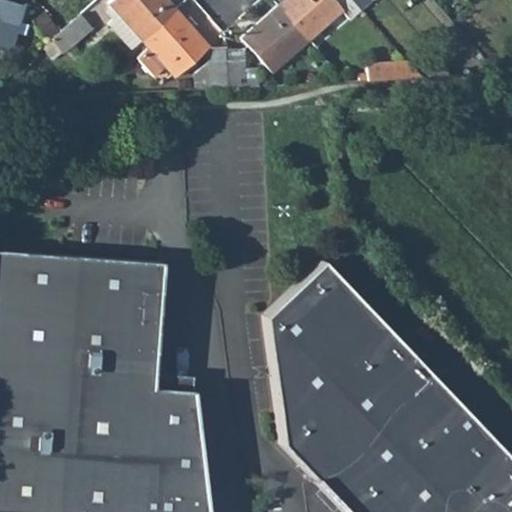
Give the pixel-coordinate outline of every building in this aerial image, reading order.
[(0,0),(0,41),(10,45),(14,31),(17,20),(22,3),(14,1),(10,0),(0,0)] [(118,13),(140,38),(174,8),(166,0),(107,0),(107,1),(118,13)] [(280,0),(276,4),(306,38),(339,9),(345,16),(351,15),(359,8),(352,0),(280,0)] [(305,39),(306,38),(276,4),(239,37),(269,71),(284,58),(305,39)] [(208,46),(174,8),(140,38),(147,46),(135,57),(152,76),(164,65),(174,76),(208,46)] [(339,9),(306,38),(320,54),(328,48),(319,38),(345,16),(339,9)] [(140,38),(118,13),(107,22),(129,47),(140,38)] [(89,27),(77,14),(40,47),(45,52),(51,59),(89,27)] [(17,20),(14,31),(22,33),(25,22),(17,20)] [(305,39),(284,58),(290,65),(311,47),(305,39)] [(208,46),(208,60),(196,72),(197,88),(226,87),(223,49),(223,45),(208,46)] [(0,91),(45,52),(40,47),(0,82),(0,91)] [(229,48),(223,49),(226,87),(243,86),(242,68),(241,48),(229,48)] [(411,67),(406,61),(365,63),(365,79),(420,77),(411,67)] [(445,75),(444,62),(415,64),(411,67),(420,77),(445,75)] [(365,79),(365,63),(356,64),(356,79),(365,79)] [(242,68),(243,86),(254,85),(253,67),(242,68)] [(202,511),(187,389),(147,386),(156,260),(0,248),(0,511),(11,511),(202,511)] [(309,476),(343,511),(363,511),(465,415),(317,258),(259,313),(277,442),(309,476)] [(511,511),(511,465),(465,415),(363,511),(511,511)]
